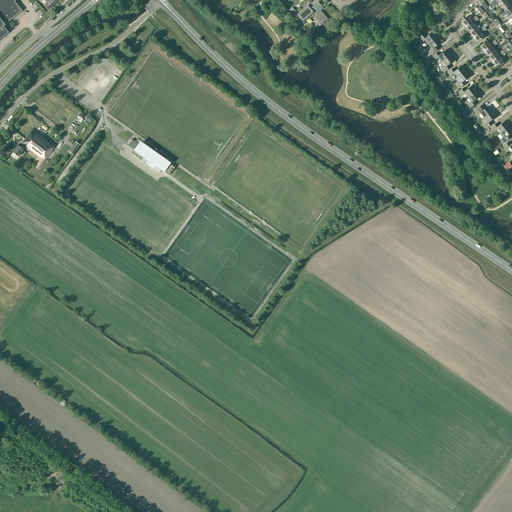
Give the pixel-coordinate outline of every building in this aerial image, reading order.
[(0,0),(0,38),(8,32),(3,25),(22,10),(14,1),(15,0),(0,0)] [(46,0),(46,1),(45,0),(43,2),(42,3),(43,4),(45,5),(49,9),(52,5),(46,0)] [(500,14),(511,5),(507,0),(501,5),(504,9),(503,10),(502,9),(499,12),(500,14)] [(321,12),(320,11),(323,8),(318,2),(311,8),(310,9),(307,6),(297,14),(303,22),(311,15),(316,21),(315,21),(319,25),(327,18),(321,12)] [(509,15),(511,12),(511,6),(511,5),(500,14),(502,16),(505,13),(505,12),(506,11),(509,15)] [(477,17),(476,16),(472,18),(473,19),(471,20),(469,16),(462,21),(464,24),(466,27),(477,17)] [(475,22),(479,19),(477,17),(466,27),(467,29),(468,28),(470,31),(476,26),(474,22),(475,22)] [(480,29),(479,30),(476,26),(470,31),(472,34),(471,34),(473,36),(485,27),(484,26),(480,28),(480,29)] [(483,32),(486,29),(485,27),(473,36),(475,39),(475,38),(478,41),(484,36),(482,33),(483,32)] [(437,37),(433,32),(426,37),(422,32),(417,36),(422,42),(426,39),(429,43),(437,37)] [(441,42),(437,37),(429,43),(432,47),(428,50),(431,54),(439,48),(437,45),(441,42)] [(484,51),(496,41),(495,40),(491,42),(492,43),(490,44),(487,40),(481,45),(483,48),(482,48),(484,51)] [(498,43),(496,41),(484,51),(486,53),(489,55),(495,50),(492,47),(494,46),(498,43)] [(450,55),(446,49),(440,54),(438,52),(432,56),(435,60),(439,57),(443,61),(450,55)] [(504,51),(503,50),(499,52),(499,53),(498,54),(495,50),(489,55),(491,58),(490,58),(492,61),(504,51)] [(505,53),(504,51),(492,61),(494,63),(496,65),(503,60),(500,57),(502,55),(502,56),(505,53)] [(454,60),(450,55),(443,61),(446,65),(442,68),(445,71),(450,67),(448,65),(454,60)] [(466,71),(461,65),(455,70),(453,68),(447,72),(451,76),(454,73),(458,77),(466,71)] [(458,77),(456,78),(459,82),(457,84),(460,88),(465,83),(463,81),(470,76),(466,71),(458,77)] [(476,91),(472,85),(466,90),(463,88),(458,92),(461,96),(465,93),(468,97),(476,91)] [(474,101),(480,96),(476,91),(468,97),(471,101),(467,104),(471,108),(476,103),(474,101)] [(477,116),(481,113),(484,117),(492,111),(488,106),(484,109),(481,105),(473,112),(477,116)] [(62,124),(66,126),(68,123),(70,124),(78,111),(72,108),(62,124)] [(484,117),(487,121),(483,124),(486,128),(491,124),(489,121),(496,116),(492,111),(484,117)] [(466,117),(468,120),(469,121),(473,118),(472,116),(474,115),(472,112),(470,114),(466,117)] [(509,126),(505,121),(498,126),(496,123),(491,127),(494,131),(498,128),(501,132),(509,126)] [(473,126),(480,134),(482,132),(475,124),(473,126)] [(509,134),(511,131),(511,130),(509,126),(501,132),(500,134),(503,137),(500,139),(503,143),(511,137),(509,134)] [(39,168),(52,150),(51,150),(54,146),(36,133),(37,132),(32,128),(21,143),(22,144),(20,147),(18,145),(12,151),(18,156),(23,149),(25,146),(41,158),(35,166),(39,168)] [(132,139),(127,145),(138,152),(136,156),(153,168),(155,165),(164,171),(171,163),(166,160),(164,162),(161,160),(163,157),(137,138),(135,141),(132,139)] [(80,145),(75,141),(68,151),(74,154),(80,145)] [(511,142),(510,144),(508,142),(503,146),(506,150),(510,147),(511,150),(511,142)]
